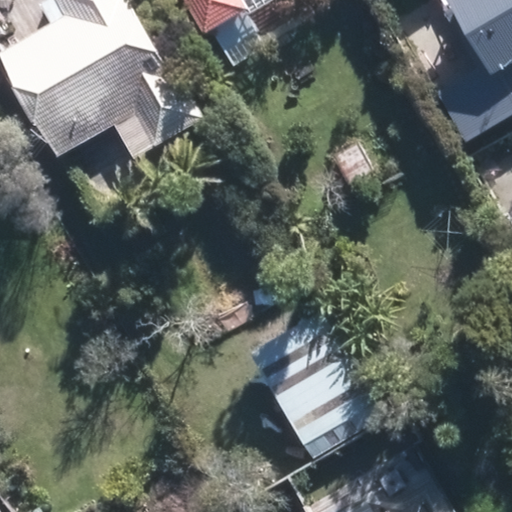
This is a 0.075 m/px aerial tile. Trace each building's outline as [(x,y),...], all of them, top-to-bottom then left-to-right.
[(73,150),(136,118),(153,150),(223,114),(195,60),(188,63),(155,0),(78,0),(85,13),(19,46),(73,150)] [(209,0),(225,27),(267,4),(264,0),(209,0)] [(511,0),(427,0),(485,95),(511,78),(511,0)] [(346,302),(264,346),(317,447),(400,403),(346,302)] [(340,511),(408,511),(394,484),(340,511)]
